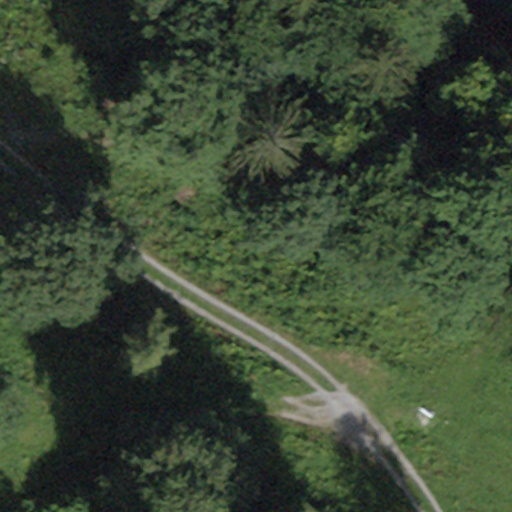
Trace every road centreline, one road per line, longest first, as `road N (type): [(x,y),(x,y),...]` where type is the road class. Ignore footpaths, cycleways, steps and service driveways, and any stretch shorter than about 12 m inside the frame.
road 1 (track): [(354,419),(122,258),(0,151)]
road 2 (track): [(354,419),(269,430),(194,511)]
